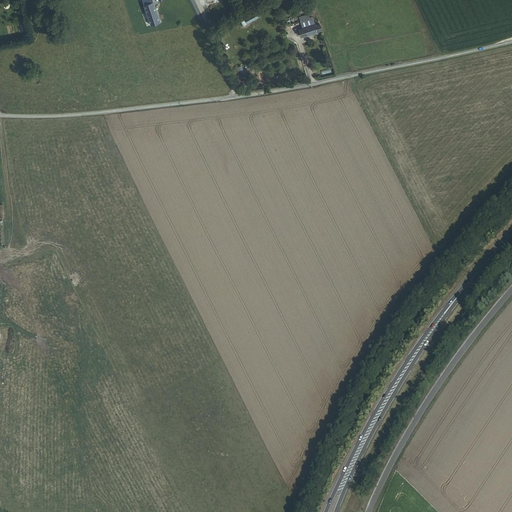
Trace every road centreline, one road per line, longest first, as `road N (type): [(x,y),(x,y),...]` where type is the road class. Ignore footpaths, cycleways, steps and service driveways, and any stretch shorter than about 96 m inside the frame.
road 1 (unclassified): [(0,114),(238,96),(511,41)]
road 2 (primary): [(511,232),(430,330),(339,491)]
road 3 (unclassified): [(369,511),(412,424),(511,290)]
